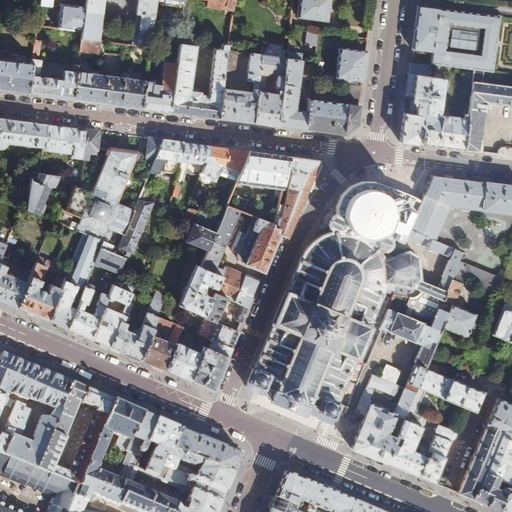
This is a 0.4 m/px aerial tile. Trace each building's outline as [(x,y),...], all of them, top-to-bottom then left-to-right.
[(86,0),(86,2),(85,6),(83,27),(81,38),(99,41),(104,0),(86,0)] [(143,15),(139,46),(149,48),(155,0),(137,0),(136,14),(143,15)] [(207,0),(207,6),(233,10),(234,0),(207,0)] [(329,0),(298,0),(296,17),(326,21),(329,0)] [(61,3),(57,29),(73,31),(74,26),(83,27),(85,6),(61,3)] [(433,51),(439,8),(417,5),(415,27),(412,48),(433,51)] [(511,86),(481,83),(482,70),(492,71),(495,50),(496,50),(498,37),(496,37),(499,16),(462,11),(439,8),(433,51),(432,63),(474,69),(470,101),(469,111),(468,114),(464,149),(481,152),(482,143),(481,143),(486,112),(487,111),(488,102),(511,105),(511,86)] [(136,14),(131,45),(139,46),(143,15),(136,14)] [(28,18),(27,25),(36,26),(38,16),(32,15),(28,18)] [(318,31),(303,29),(302,44),(316,45),(318,31)] [(81,38),(80,51),(97,53),(99,41),(81,38)] [(32,63),(28,93),(51,96),(74,99),(77,71),(78,64),(74,64),(73,71),(63,69),(62,79),(38,76),(40,60),(39,60),(41,41),(34,40),(32,63)] [(176,62),(170,111),(194,114),(218,118),(222,88),(225,71),(228,50),(228,45),(225,44),(222,47),(222,50),(215,48),(208,96),(199,95),(200,93),(189,91),(195,46),(179,43),(176,62)] [(284,58),(264,55),(265,47),(262,47),(261,55),(252,122),(265,124),(278,125),(286,59),(287,51),(285,50),(284,58)] [(364,66),(366,50),(338,47),(334,78),(337,78),(345,79),(345,78),(362,81),(364,66)] [(233,51),(228,50),(225,71),(235,73),(238,52),(233,51)] [(222,88),(218,118),(235,120),(252,122),(261,55),(251,53),(247,81),(255,81),(253,92),(222,88)] [(0,89),(28,93),(32,63),(0,58),(0,89)] [(145,80),(141,108),(148,108),(154,109),(170,111),(176,62),(173,62),(174,60),(166,58),(166,60),(164,60),(161,83),(157,82),(157,81),(149,79),(149,81),(145,80)] [(291,127),(305,129),(307,110),(296,108),(302,61),(286,59),(278,125),(291,127)] [(431,65),(410,63),(409,74),(430,76),(431,65)] [(77,71),(74,99),(108,103),(141,108),(145,80),(77,71)] [(421,144),(430,76),(409,74),(406,96),(413,97),(413,101),(411,100),(410,113),(404,112),(400,141),(421,144)] [(446,78),(430,76),(421,144),(442,147),(464,149),(468,114),(464,113),(464,117),(441,114),(446,78)] [(336,87),(337,78),(334,78),(329,77),(328,86),(336,87)] [(343,96),(360,98),(362,85),(344,83),(343,96)] [(307,110),(305,129),(324,132),(344,134),(357,123),(359,105),(309,99),(307,110)] [(20,121),(0,118),(0,141),(42,147),(45,124),(20,121)] [(75,169),(80,170),(82,158),(86,130),(73,128),(52,125),(45,124),(42,147),(42,150),(72,154),(72,152),(76,152),(77,154),(75,169)] [(97,134),(98,131),(86,130),(82,158),(88,159),(89,152),(95,152),(95,150),(97,150),(99,135),(97,134)] [(83,231),(101,239),(107,227),(122,234),(131,213),(133,209),(123,205),(125,199),(124,198),(120,196),(136,158),(146,159),(146,163),(152,163),(161,140),(149,138),(147,154),(109,149),(91,191),(74,185),(64,210),(75,214),(70,226),(83,231)] [(172,141),(161,140),(152,163),(148,171),(156,173),(161,167),(163,158),(166,159),(165,169),(179,171),(183,160),(184,143),(172,141)] [(198,145),(184,143),(183,160),(179,171),(171,196),(175,197),(180,184),(181,184),(188,162),(200,165),(196,175),(199,176),(201,173),(212,147),(198,145)] [(248,151),(212,147),(201,173),(212,177),(218,162),(239,171),(248,151)] [(268,154),(248,151),(239,171),(235,182),(275,188),(280,188),(281,182),(289,157),(268,154)] [(320,161),(289,157),(281,182),(287,183),(281,204),(275,203),(270,222),(268,228),(279,234),(287,238),(304,197),(320,161)] [(25,208),(41,214),(45,205),(41,204),(47,186),(49,187),(53,186),(57,175),(39,172),(36,180),(30,178),(25,208)] [(199,176),(187,207),(198,209),(194,218),(193,222),(215,231),(225,206),(231,192),(218,187),(212,203),(203,199),(212,177),(201,173),(199,176)] [(412,219),(408,229),(435,240),(449,205),(511,213),(511,184),(462,179),(441,176),(431,174),(424,191),(412,219)] [(418,293),(421,289),(416,287),(419,280),(417,257),(408,250),(392,256),(388,250),(389,247),(388,246),(389,243),(389,241),(391,241),(390,238),(388,238),(387,236),(385,234),(387,232),(390,228),(392,224),(393,222),(393,221),(394,217),(394,214),(394,210),(392,206),(390,201),(388,197),(389,196),(387,194),(385,194),(382,192),(378,190),(374,188),(369,188),(369,186),(366,186),(366,188),(361,188),(354,191),(351,193),(350,192),(347,195),(348,195),(346,198),(344,201),(342,204),(341,207),(341,215),(339,215),(339,216),(336,215),(332,216),(330,218),(328,221),(328,223),(328,225),(328,227),(331,229),(332,230),(332,231),(325,233),(313,240),(311,243),(304,251),(302,254),(286,291),(285,291),(271,323),(272,324),(253,368),(252,368),(245,385),(247,386),(246,387),(259,392),(259,391),(265,393),(272,396),(270,400),(282,405),(284,401),(289,403),(294,405),(293,409),(303,413),(305,410),(310,412),(316,414),(315,416),(330,421),(330,420),(332,416),(333,416),(357,359),(372,326),(371,326),(385,292),(392,295),(408,298),(410,298),(412,297),(415,296),(418,293)] [(122,234),(117,246),(127,249),(125,254),(128,255),(130,251),(132,251),(152,201),(137,198),(133,209),(131,213),(122,234)] [(215,231),(207,249),(201,266),(221,274),(223,269),(216,266),(235,221),(239,211),(225,206),(215,231)] [(198,209),(187,207),(185,215),(194,218),(198,209)] [(247,214),(239,211),(235,221),(243,224),(247,214)] [(238,252),(255,217),(247,214),(243,224),(232,250),(238,252)] [(275,243),(279,234),(268,228),(270,222),(255,217),(238,252),(237,255),(239,261),(264,270),(268,260),(275,243)] [(215,231),(193,222),(186,241),(207,249),(215,231)] [(416,287),(421,289),(443,298),(452,278),(453,274),(459,261),(463,251),(435,240),(408,229),(404,237),(450,257),(448,260),(447,259),(440,276),(441,277),(437,287),(419,280),(416,287)] [(58,323),(67,327),(79,298),(76,296),(75,298),(74,298),(71,306),(68,306),(76,287),(83,290),(86,281),(95,260),(104,240),(101,239),(83,231),(64,278),(47,319),(58,323)] [(95,260),(119,270),(125,256),(111,250),(113,244),(104,240),(95,260)] [(0,298),(5,301),(17,306),(27,283),(3,272),(11,251),(5,248),(0,259),(0,298)] [(32,312),(47,319),(64,278),(57,275),(55,277),(51,284),(49,283),(47,289),(48,292),(45,293),(44,291),(39,289),(37,289),(35,286),(38,285),(45,269),(52,271),(55,264),(38,256),(36,260),(28,279),(27,283),(17,306),(32,312)] [(28,279),(36,260),(31,258),(24,277),(28,279)] [(459,261),(453,274),(497,292),(502,279),(459,261)] [(221,274),(201,266),(196,264),(178,305),(203,315),(212,293),(221,274)] [(223,269),(221,274),(212,293),(226,298),(235,301),(246,274),(224,266),(223,269)] [(132,291),(135,281),(119,274),(115,284),(132,291)] [(254,293),(260,279),(246,274),(235,301),(238,302),(249,306),(254,293)] [(452,278),(443,298),(452,302),(442,326),(466,336),(476,314),(454,304),(462,283),(452,278)] [(80,332),(91,337),(105,304),(107,299),(109,294),(102,291),(97,303),(97,304),(93,313),(82,308),(84,302),(87,303),(95,284),(86,281),(83,290),(79,298),(67,327),(80,332)] [(127,301),(132,291),(115,284),(113,283),(109,294),(107,299),(111,300),(112,298),(126,304),(127,301)] [(410,298),(408,298),(406,304),(408,307),(404,315),(386,308),(379,327),(421,344),(414,361),(415,363),(425,367),(427,363),(442,326),(452,302),(443,298),(421,289),(418,293),(415,296),(412,297),(410,298)] [(124,351),(140,358),(157,317),(167,294),(156,290),(138,334),(123,329),(128,316),(127,316),(129,312),(128,312),(132,303),(127,301),(126,304),(123,312),(109,345),(124,351)] [(226,298),(212,293),(203,315),(202,317),(214,321),(216,322),(226,298)] [(511,342),(511,340),(511,311),(511,309),(511,302),(505,299),(491,333),(511,342)] [(249,306),(238,302),(234,314),(236,318),(243,321),(249,306)] [(101,341),(109,345),(123,312),(105,304),(91,337),(101,341)] [(157,317),(140,358),(151,362),(165,368),(176,342),(182,327),(175,324),(168,340),(157,336),(160,330),(166,333),(171,322),(157,317)] [(195,333),(201,336),(207,338),(212,341),(209,348),(204,346),(202,353),(191,379),(200,383),(215,389),(239,330),(216,322),(214,321),(211,329),(199,324),(195,333)] [(373,347),(380,331),(376,329),(369,346),(373,347)] [(207,338),(201,336),(198,343),(204,346),(207,338)] [(176,342),(165,368),(177,373),(191,379),(202,353),(176,342)] [(2,352),(0,357),(0,397),(2,398),(5,390),(10,392),(28,399),(28,398),(46,405),(42,416),(40,416),(32,436),(33,436),(34,443),(20,437),(31,411),(24,407),(3,454),(37,468),(72,382),(58,376),(2,352)] [(425,367),(415,363),(405,388),(415,392),(425,367)] [(427,363),(425,367),(415,392),(407,410),(416,413),(425,391),(442,398),(450,378),(438,372),(440,367),(427,363)] [(381,377),(396,384),(401,370),(386,364),(381,377)] [(403,393),(405,388),(396,384),(381,377),(372,374),(357,411),(365,415),(370,404),(369,403),(375,388),(395,397),(398,391),(403,393)] [(482,391),(450,378),(442,398),(464,407),(474,411),(482,391)] [(80,385),(72,382),(37,468),(78,484),(82,476),(107,416),(94,411),(93,413),(70,467),(56,461),(66,437),(65,436),(79,402),(81,403),(87,388),(80,385)] [(103,395),(87,388),(81,403),(92,407),(95,409),(94,411),(107,416),(114,400),(103,395)] [(415,392),(405,388),(403,393),(394,414),(389,412),(390,409),(376,403),(375,406),(370,404),(365,415),(358,431),(351,448),(369,456),(385,462),(407,410),(415,392)] [(0,452),(3,454),(24,407),(25,405),(17,401),(16,404),(6,426),(8,428),(6,433),(2,431),(0,436),(0,409),(3,403),(4,399),(2,398),(0,397),(0,452)] [(4,399),(3,403),(11,407),(13,403),(16,404),(17,401),(7,398),(5,397),(4,399)] [(511,404),(497,398),(489,417),(503,423),(511,426),(511,404)] [(131,407),(114,400),(107,416),(82,476),(118,491),(128,464),(132,454),(127,452),(117,478),(97,470),(99,465),(98,465),(110,435),(109,431),(112,431),(113,434),(130,441),(132,441),(144,412),(131,407)] [(407,410),(385,462),(405,471),(417,476),(429,448),(421,444),(417,453),(412,451),(422,428),(424,426),(425,424),(428,418),(416,413),(407,410)] [(150,415),(144,412),(132,441),(130,441),(126,451),(127,452),(132,454),(128,464),(133,466),(140,452),(141,449),(143,450),(146,441),(156,417),(150,415)] [(170,423),(156,417),(146,441),(154,444),(153,447),(152,447),(141,469),(157,476),(163,464),(170,447),(180,427),(170,423)] [(503,423),(489,417),(458,493),(472,499),(503,423)] [(437,422),(428,418),(425,424),(430,426),(431,426),(435,427),(437,422)] [(429,448),(417,476),(434,483),(444,459),(444,457),(450,441),(452,441),(454,439),(457,433),(455,430),(437,422),(435,427),(433,430),(435,434),(429,448)] [(511,426),(503,423),(472,499),(481,503),(499,510),(509,488),(506,487),(504,491),(495,487),(498,480),(510,485),(511,479),(511,457),(507,456),(511,444),(511,426)] [(243,454),(180,427),(170,447),(191,456),(194,452),(200,455),(199,459),(234,474),(243,454)] [(190,476),(227,491),(234,474),(199,459),(191,456),(170,447),(163,464),(181,472),(190,476)] [(0,511),(67,511),(79,485),(78,484),(37,468),(3,454),(0,452),(0,471),(53,493),(45,511),(27,511),(4,502),(7,494),(0,491),(0,511)] [(218,511),(222,502),(157,476),(141,469),(133,466),(128,464),(118,491),(169,511),(218,511)] [(157,476),(222,502),(227,491),(190,476),(188,479),(179,475),(181,472),(163,464),(157,476)] [(309,511),(348,511),(353,501),(341,495),(312,483),(285,472),(274,497),(309,511)] [(82,476),(78,484),(79,485),(67,511),(87,511),(81,511),(91,491),(94,494),(119,505),(120,503),(140,511),(169,511),(118,491),(82,476)] [(511,511),(511,479),(510,485),(509,488),(499,510),(503,511),(511,511)] [(309,511),(274,497),(272,502),(269,509),(277,511),(309,511)] [(353,501),(348,511),(379,511),(353,501)]
